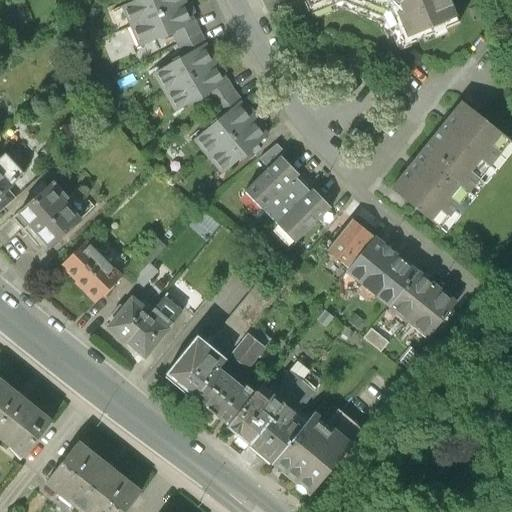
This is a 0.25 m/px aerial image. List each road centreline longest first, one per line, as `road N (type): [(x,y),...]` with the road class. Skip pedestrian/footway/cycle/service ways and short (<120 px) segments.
road 1 (secondary): [(227,494),(0,317)]
road 2 (residential): [(233,0),(297,114),(354,188)]
road 3 (residential): [(354,188),(496,310)]
